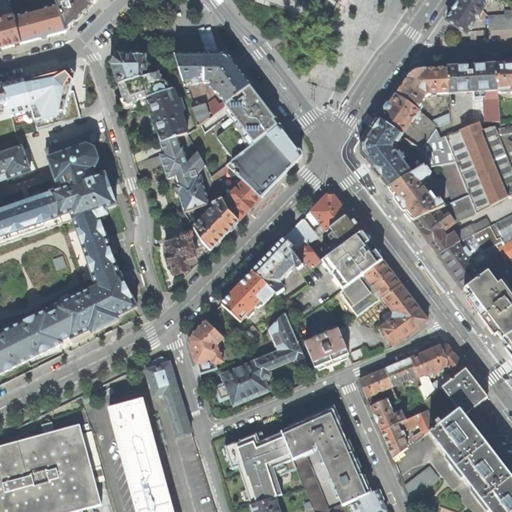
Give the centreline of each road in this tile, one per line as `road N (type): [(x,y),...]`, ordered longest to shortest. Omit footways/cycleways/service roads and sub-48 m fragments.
road 1 (residential): [(75,48),(92,58),(100,76),(168,327)]
road 2 (tertiary): [(330,146),(312,178),(168,327)]
road 3 (tertiary): [(453,327),(380,231),(330,146)]
road 4 (tertiary): [(168,327),(0,410)]
road 5 (tertiary): [(330,146),(216,0)]
road 6 (residential): [(343,374),(204,435)]
road 7 (residential): [(404,511),(343,374)]
road 8 (tertiary): [(402,46),(330,146)]
